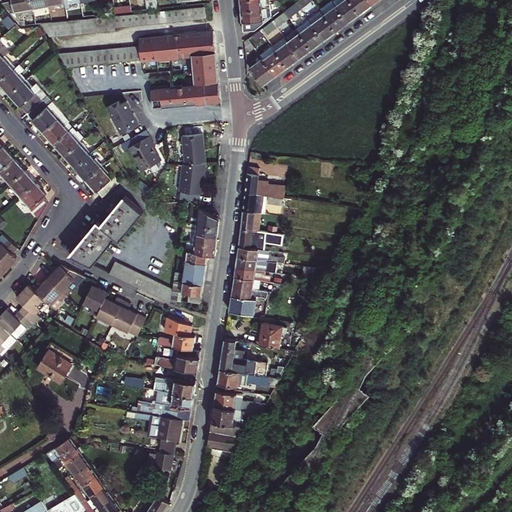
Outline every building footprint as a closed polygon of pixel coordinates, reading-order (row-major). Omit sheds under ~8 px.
[(34,14),(33,11),(31,0),(12,0),(12,1),(2,3),(21,25),(25,25),(23,15),(34,14)] [(31,0),(33,11),(49,8),(47,0),(31,0)] [(65,8),(63,0),(47,0),(49,8),(50,11),(65,8)] [(69,4),(81,1),(80,0),(63,0),(65,8),(67,18),(74,17),(72,7),(70,8),(69,4)] [(147,9),(158,8),(156,0),(145,0),(147,6),(147,9)] [(270,6),(269,0),(240,0),(241,5),(242,11),(270,6)] [(301,10),(312,0),(299,0),(296,3),(301,10)] [(354,18),(360,14),(358,11),(349,0),(335,0),(332,2),(348,23),(354,18)] [(349,0),(358,11),(360,14),(366,9),(372,5),(368,0),(349,0)] [(342,27),(348,23),(332,2),(332,1),(321,11),(334,29),(336,32),(342,27)] [(289,18),(301,10),(296,3),(284,12),(289,18)] [(114,27),(206,18),(205,6),(42,24),(49,37),(115,30),(114,27)] [(272,17),(270,6),(242,11),(243,23),(244,30),(255,29),(272,17)] [(336,32),(334,29),(321,11),(308,20),(324,41),(329,37),(336,32)] [(277,28),(289,18),(284,12),(272,21),(277,28)] [(317,46),(324,41),(308,20),(296,29),(310,47),(312,50),(317,46)] [(268,35),(277,28),(272,21),(263,28),(268,35)] [(37,27),(28,28),(22,31),(27,36),(37,27)] [(40,38),(45,34),(39,27),(34,31),(40,38)] [(312,50),(310,47),(296,29),(284,38),(300,59),(306,54),(312,50)] [(214,31),(175,35),(140,38),(141,46),(59,54),(66,67),(189,57),(194,56),(196,82),(219,80),(217,66),(215,43),(214,31)] [(256,41),(263,35),(260,31),(253,36),(256,41)] [(294,63),(300,59),(284,38),(272,47),(286,65),(287,67),(292,64),(294,63)] [(246,52),(254,47),(248,40),(245,42),(246,52)] [(0,41),(0,59),(5,55),(9,52),(0,41)] [(287,67),(286,65),(272,47),(260,56),(275,76),(281,72),(283,71),(287,67)] [(250,68),(263,86),(269,81),(275,76),(260,56),(258,53),(249,60),(250,68)] [(5,55),(0,59),(0,81),(14,69),(9,64),(11,62),(5,55)] [(14,69),(0,81),(5,88),(10,93),(26,79),(21,73),(25,69),(19,64),(16,67),(14,69)] [(26,79),(10,93),(19,103),(21,106),(28,113),(48,95),(36,83),(33,86),(26,79)] [(153,108),(221,101),(219,83),(152,89),(153,108)] [(28,113),(33,119),(35,121),(44,131),(63,114),(63,113),(48,95),(28,113)] [(108,107),(123,133),(141,123),(134,112),(133,113),(132,111),(131,108),(132,107),(128,100),(121,103),(120,100),(108,107)] [(63,114),(44,131),(49,137),(55,143),(73,127),(68,122),(69,121),(63,114)] [(73,127),(55,143),(60,149),(65,155),(81,141),(84,138),(78,130),(77,131),(73,127)] [(144,130),(134,136),(135,137),(128,141),(131,146),(148,137),(144,130)] [(186,163),(206,162),(205,146),(204,133),(183,135),(186,163)] [(131,146),(129,147),(142,171),(163,159),(157,149),(156,146),(157,145),(151,135),(148,137),(131,146)] [(90,154),(86,150),(88,148),(81,141),(65,155),(71,161),(76,167),(90,154)] [(0,170),(14,158),(7,150),(0,142),(0,170)] [(90,154),(76,167),(81,172),(87,179),(103,165),(107,161),(96,149),(90,154)] [(6,178),(11,183),(25,170),(20,164),(14,158),(0,170),(0,174),(4,180),(6,178)] [(186,163),(183,163),(180,191),(201,193),(203,193),(204,181),(206,162),(186,163)] [(103,165),(87,179),(95,188),(103,197),(120,182),(115,176),(112,179),(107,173),(109,172),(103,165)] [(248,167),(247,174),(246,183),(245,193),(262,194),(264,181),(259,180),(260,169),(248,167)] [(13,189),(19,196),(36,182),(31,177),(25,170),(11,183),(15,188),(13,189)] [(284,198),(285,198),(286,186),(270,184),(270,181),(264,181),(262,194),(264,195),(268,195),(270,196),(270,193),(273,193),(273,196),(284,198)] [(49,202),(44,197),(47,194),(43,190),(36,182),(19,196),(26,204),(28,202),(32,207),(30,208),(39,218),(49,202)] [(201,193),(180,191),(179,198),(200,201),(201,193)] [(244,202),(243,211),(262,213),(264,195),(262,194),(245,193),(244,202)] [(84,237),(71,254),(93,265),(116,237),(120,240),(144,211),(126,196),(114,210),(102,224),(98,221),(84,237)] [(189,200),(188,203),(184,221),(186,222),(219,227),(220,222),(220,218),(189,200)] [(177,209),(182,210),(184,201),(164,201),(165,210),(177,209)] [(241,229),(260,231),(262,213),(243,211),(242,221),(241,229)] [(185,231),(218,237),(218,232),(219,227),(186,222),(185,231)] [(264,232),(277,233),(278,226),(265,224),(264,232)] [(239,247),(265,250),(266,242),(283,245),(284,235),(264,232),(260,231),(241,229),(240,238),(239,247)] [(218,237),(185,231),(182,230),(181,240),(217,246),(217,242),(218,237)] [(8,237),(0,245),(0,260),(7,268),(14,260),(18,257),(13,253),(18,247),(8,237)] [(216,251),(217,246),(181,240),(180,248),(208,254),(215,255),(216,251)] [(284,262),(285,263),(286,257),(281,257),(272,256),(272,254),(269,254),(270,250),(265,250),(239,247),(238,252),(238,257),(280,262),(284,262)] [(208,254),(180,248),(179,252),(188,253),(187,259),(207,263),(207,259),(208,254)] [(264,270),(277,272),(278,266),(279,267),(280,262),(238,257),(237,262),(236,266),(264,270)] [(205,274),(207,263),(187,259),(184,281),(204,284),(205,274)] [(173,289),(116,261),(110,273),(132,283),(171,303),(173,289)] [(55,271),(49,278),(68,295),(73,289),(74,290),(87,276),(62,264),(55,271)] [(275,281),(283,283),(292,276),(284,274),(276,281),(276,279),(263,276),(264,270),(236,266),(236,272),(235,277),(261,280),(275,281)] [(234,286),(259,290),(261,280),(235,277),(234,282),(234,286)] [(68,295),(49,278),(43,284),(37,291),(45,298),(48,301),(52,305),(58,298),(62,301),(68,295)] [(201,296),(204,284),(184,281),(179,281),(175,280),(173,289),(171,303),(184,307),(186,302),(181,300),(178,299),(179,291),(182,292),(189,293),(188,300),(200,302),(201,296)] [(37,291),(30,284),(23,292),(18,297),(25,304),(36,315),(42,309),(38,305),(45,298),(37,291)] [(101,289),(93,285),(85,302),(93,307),(100,310),(107,298),(109,292),(101,289)] [(257,296),(265,297),(267,298),(268,294),(272,291),(259,290),(234,286),(233,291),(232,295),(257,299),(257,296)] [(230,311),(254,315),(257,299),(232,295),(231,305),(230,311)] [(115,302),(107,298),(100,310),(98,315),(114,323),(125,300),(119,298),(118,297),(115,302)] [(42,309),(48,301),(45,298),(38,305),(42,309)] [(138,307),(125,300),(114,323),(138,335),(147,318),(138,314),(141,308),(138,307)] [(36,315),(25,304),(20,310),(31,320),(36,315)] [(91,312),(98,315),(100,310),(93,307),(91,312)] [(15,315),(7,308),(4,312),(0,315),(0,321),(12,333),(18,338),(34,323),(31,320),(20,310),(15,315)] [(179,346),(194,349),(195,342),(196,335),(191,335),(193,325),(168,316),(166,330),(171,331),(176,332),(175,340),(153,337),(159,338),(158,343),(159,343),(179,346)] [(12,333),(0,321),(0,352),(2,354),(7,349),(2,344),(12,333)] [(260,344),(279,347),(281,338),(286,339),(288,326),(264,322),(262,333),(260,344)] [(183,369),(198,371),(199,362),(201,350),(194,349),(179,346),(177,359),(157,355),(159,343),(158,343),(159,338),(153,337),(147,363),(169,366),(183,369)] [(236,349),(237,340),(225,339),(224,347),(236,349)] [(221,368),(266,376),(268,362),(243,358),(245,350),(236,349),(224,347),(222,357),(221,368)] [(51,375),(62,382),(74,365),(49,349),(38,366),(51,375)] [(182,376),(183,369),(169,366),(168,373),(182,376)] [(246,384),(247,381),(268,385),(269,376),(266,376),(221,368),(220,375),(218,383),(241,387),(242,383),(246,384)] [(197,381),(167,376),(166,378),(166,383),(156,382),(155,389),(159,389),(194,395),(195,389),(197,381)] [(268,385),(275,386),(279,378),(269,376),(268,385)] [(132,377),(130,385),(144,387),(145,379),(132,377)] [(192,408),(194,395),(159,389),(157,403),(142,401),(140,412),(183,419),(190,420),(192,408)] [(260,413),(261,413),(265,406),(240,403),(235,402),(237,395),(237,393),(217,390),(216,398),(215,405),(258,412),(260,413)] [(257,415),(258,412),(215,405),(213,419),(208,445),(220,447),(224,448),(227,448),(240,450),(241,445),(243,445),(247,437),(240,436),(242,425),(243,418),(252,420),(256,421),(257,415)] [(181,432),(183,419),(140,412),(127,410),(127,415),(152,420),(150,435),(163,437),(161,451),(175,453),(177,440),(179,440),(181,432)] [(242,425),(251,427),(252,420),(243,418),(242,425)] [(56,452),(58,450),(61,455),(76,444),(71,437),(47,452),(53,461),(58,458),(59,457),(56,452)] [(67,462),(82,452),(76,444),(61,455),(67,462)] [(172,469),(175,453),(161,451),(158,450),(156,466),(172,469)] [(75,474),(89,463),(82,452),(67,462),(75,474)] [(63,466),(58,458),(53,461),(58,469),(63,466)] [(83,485),(97,474),(89,463),(75,474),(83,485)] [(14,482),(27,473),(24,467),(10,475),(14,482)] [(91,496),(106,485),(97,474),(83,485),(91,496)] [(78,488),(71,477),(66,479),(74,491),(78,488)] [(99,507),(113,496),(106,485),(91,496),(99,507)] [(86,499),(78,488),(74,491),(78,495),(82,502),(86,499)] [(81,511),(87,509),(82,502),(78,495),(50,511),(81,511)] [(164,511),(171,502),(159,495),(147,511),(133,511),(133,510),(130,511),(164,511)] [(102,511),(114,511),(121,508),(113,496),(99,507),(102,511)] [(91,511),(94,510),(86,499),(82,502),(87,509),(89,511),(91,511)] [(50,511),(44,501),(40,503),(24,511),(50,511)]
